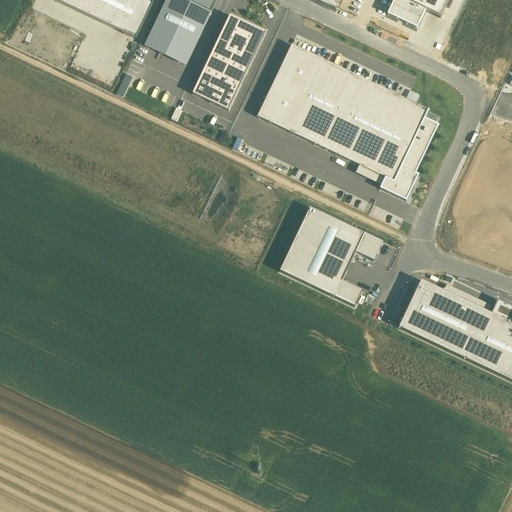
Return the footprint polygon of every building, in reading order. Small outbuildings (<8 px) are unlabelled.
[(55,0),(55,2),(136,41),(153,5),(151,4),(152,0),(55,0)] [(168,0),(150,40),(189,58),(216,0),(168,0)] [(425,13),(398,0),(393,0),(386,16),(416,31),(425,13)] [(398,0),(425,13),(440,20),(449,0),(398,0)] [(511,0),(483,0),(473,23),(482,27),(511,41),(511,0)] [(192,96),(228,113),(266,35),(230,18),(192,96)] [(502,63),(511,42),(511,41),(482,27),(472,48),(502,63)] [(419,174),(417,173),(439,128),(423,120),(426,113),(291,48),(257,118),(385,179),(380,190),(406,203),(419,174)] [(176,122),(181,111),(176,109),(171,120),(176,122)] [(310,211),(280,273),(355,309),(363,293),(342,283),(356,255),(374,263),(382,245),(310,211)] [(511,326),(490,316),(421,283),(399,330),(511,383),(511,326)] [(511,308),(497,302),(490,316),(511,326),(511,308)]
